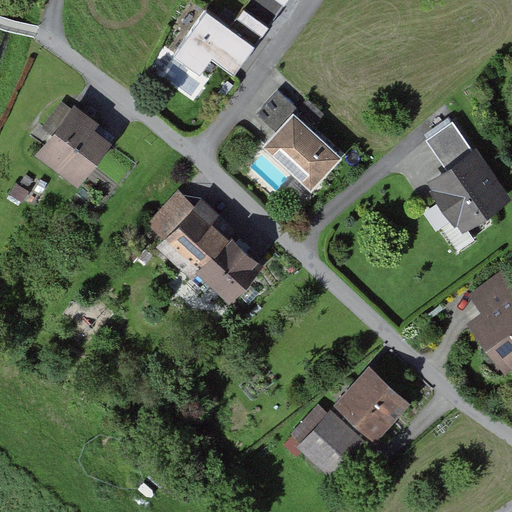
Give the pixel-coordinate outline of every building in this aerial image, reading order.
[(252,0),(251,3),(277,21),(291,0),(252,0)] [(241,73),(277,21),(251,3),(236,25),(211,8),(179,54),(205,72),(216,56),(241,73)] [(117,138),(75,107),(42,151),(83,182),(117,138)] [(345,153),(297,110),(268,142),(315,185),(345,153)] [(511,203),(511,188),(460,119),(432,140),(442,153),(454,169),(434,184),(471,234),(511,203)] [(201,283),(209,274),(239,301),(270,267),(240,240),(246,234),(208,200),(202,206),(187,192),(156,226),(172,240),(163,249),(201,283)] [(511,270),(510,268),(476,294),(480,300),(490,313),(475,324),(511,373),(511,270)] [(418,403),(377,367),(345,404),(386,440),(418,403)] [(373,441),(338,410),(305,448),(339,479),(373,441)]
